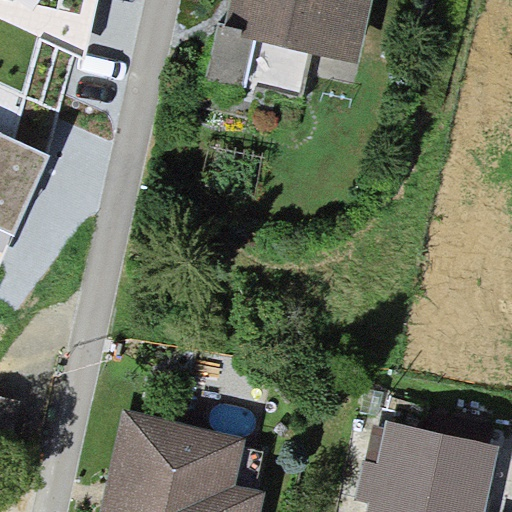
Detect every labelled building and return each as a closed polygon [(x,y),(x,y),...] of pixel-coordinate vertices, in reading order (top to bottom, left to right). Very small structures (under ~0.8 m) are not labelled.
[(83,0),(0,0),(0,2),(0,28),(72,46),(83,0)] [(274,28),(351,43),(359,0),(239,0),(236,20),(274,28)] [(264,78),(274,28),(236,20),(216,16),(205,67),(264,78)] [(0,141),(0,229),(9,234),(46,164),(0,141)] [(123,408),(100,511),(244,511),(251,484),(223,478),(233,431),(123,408)] [(389,417),(367,511),(471,511),(487,439),(389,417)]
